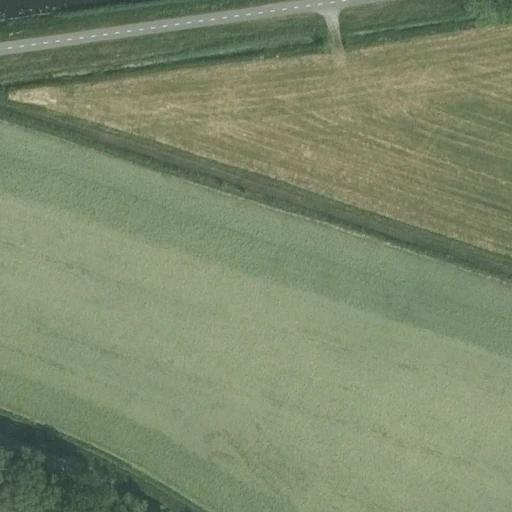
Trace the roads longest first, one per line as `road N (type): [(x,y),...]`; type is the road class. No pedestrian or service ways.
road 1 (unclassified): [(0,49),(341,0)]
road 2 (unclassified): [(149,511),(0,444)]
